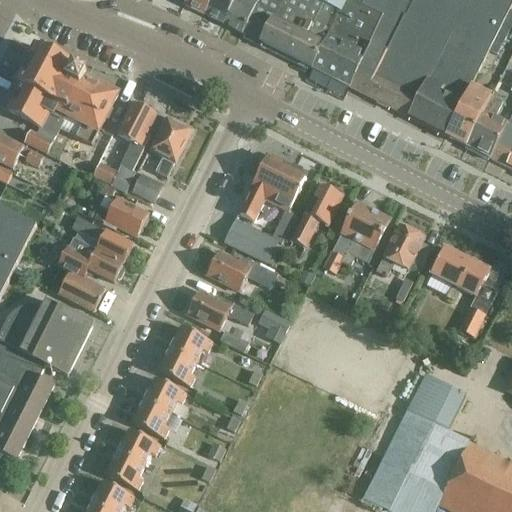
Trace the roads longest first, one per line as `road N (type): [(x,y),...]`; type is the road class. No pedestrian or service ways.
road 1 (residential): [(50,511),(253,102)]
road 2 (tertiary): [(511,222),(253,102)]
road 3 (tertiary): [(253,102),(41,0)]
